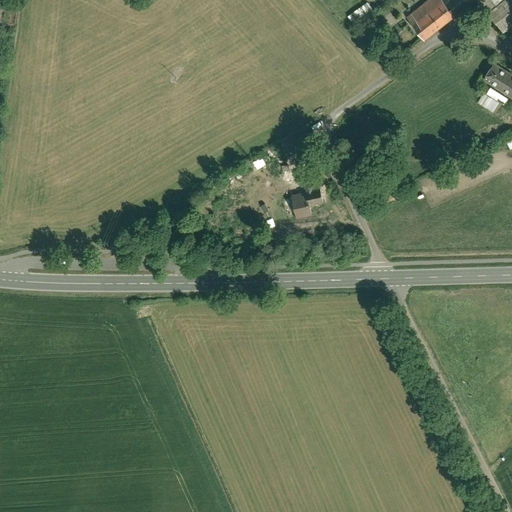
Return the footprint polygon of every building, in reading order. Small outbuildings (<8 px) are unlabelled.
[(345,14),(352,24),(373,10),(366,0),(345,14)] [(511,0),(420,0),(404,13),(419,33),(461,0),(467,0),(474,10),(482,3),(501,28),(511,19),(511,0)] [(511,96),(511,73),(494,62),(484,79),(511,96)] [(509,98),(489,86),(485,92),(505,105),(509,98)] [(253,168),(263,164),(260,156),(250,160),(253,168)] [(292,199),(293,215),(311,214),(310,205),(321,205),(320,186),(305,186),(305,198),(292,199)] [(447,307),(451,321),(463,318),(459,304),(447,307)]
